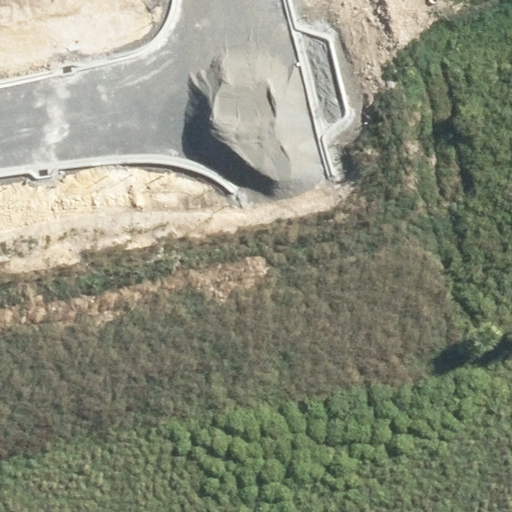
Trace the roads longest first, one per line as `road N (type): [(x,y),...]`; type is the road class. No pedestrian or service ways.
road 1 (unknown): [(247,102),(0,145)]
road 2 (unknown): [(227,0),(279,218)]
